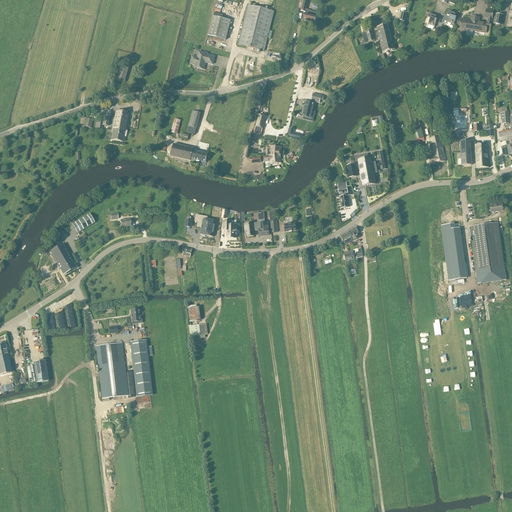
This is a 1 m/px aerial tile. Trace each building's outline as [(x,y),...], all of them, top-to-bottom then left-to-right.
[(307,2),(303,1),(301,11),(305,12),(303,21),(315,23),(316,17),(317,13),(309,11),(305,10),(307,2)] [(475,17),(473,31),(486,33),(486,30),(490,31),(493,11),(494,5),(487,4),(486,10),(485,18),(488,19),(487,23),(478,22),(479,18),(475,17)] [(264,51),(274,12),(248,5),(238,44),(264,51)] [(443,20),(442,23),(446,25),(447,23),(454,25),(456,18),(454,17),(455,14),(448,12),(446,17),(444,17),(443,20)] [(439,24),(440,20),(437,19),(437,18),(435,17),(436,16),(429,14),(427,18),(429,19),(427,25),(434,27),(435,23),(439,24)] [(492,24),(501,25),(503,15),(494,14),(492,24)] [(231,20),(212,16),(208,35),(226,40),(231,20)] [(460,29),(473,31),(475,17),(471,17),(470,21),(461,19),(458,19),(456,25),(460,26),(460,29)] [(380,40),(391,37),(388,25),(377,28),(380,40)] [(369,42),(374,41),(372,31),(362,33),(363,38),(367,37),(369,42)] [(395,49),(391,37),(380,40),(383,52),(395,49)] [(138,38),(136,46),(147,49),(149,41),(138,38)] [(192,56),(191,60),(190,64),(195,65),(195,67),(204,69),(205,63),(212,65),(214,57),(207,55),(207,53),(198,51),(197,57),(192,56)] [(124,83),(128,67),(118,64),(114,80),(124,83)] [(319,103),(321,96),(313,94),(311,101),(319,103)] [(413,96),(402,99),(404,104),(414,101),(413,96)] [(310,118),(314,104),(306,102),(302,116),(310,118)] [(418,110),(411,111),(413,125),(421,123),(418,110)] [(111,140),(122,142),(123,136),(125,137),(126,132),(124,132),(128,114),(116,111),(111,140)] [(194,135),(200,113),(192,111),(186,132),(194,135)] [(504,124),(509,124),(508,113),(500,113),(501,121),(503,121),(504,124)] [(97,128),(102,129),(103,125),(108,126),(109,117),(104,116),(99,115),(98,121),(97,128)] [(256,127),(262,128),(265,117),(259,115),(256,127)] [(467,116),(455,116),(455,128),(467,128),(467,116)] [(91,128),(93,120),(85,118),(84,127),(91,128)] [(171,133),(177,134),(181,120),(174,119),(171,133)] [(511,130),(498,132),(498,135),(500,141),(506,140),(507,148),(510,148),(511,149),(511,148),(511,144),(510,145),(509,140),(511,139),(511,130)] [(430,164),(445,161),(440,136),(429,138),(433,155),(428,156),(430,164)] [(471,154),(470,141),(459,141),(460,155),(458,155),(459,159),(461,159),(461,165),(471,165),(471,154)] [(223,150),(221,160),(228,162),(230,156),(231,156),(232,150),(234,150),(235,145),(228,143),(226,149),(225,149),(225,151),(223,150)] [(191,161),(193,151),(193,149),(173,144),(170,156),(191,161)] [(487,144),(475,145),(476,169),(488,168),(487,144)] [(267,147),(266,155),(269,155),(269,156),(269,157),(278,156),(278,159),(281,159),(280,157),(282,147),(269,146),(269,147),(267,147)] [(193,151),(191,161),(195,162),(196,160),(205,162),(207,154),(193,151)] [(281,163),(281,159),(278,159),(278,156),(269,157),(269,156),(263,156),(264,161),(269,161),(270,165),(281,163)] [(371,158),(358,160),(363,186),(368,185),(375,184),(374,175),(371,158)] [(349,178),(357,176),(354,164),(347,166),(349,178)] [(347,187),(338,188),(339,195),(339,197),(347,196),(353,195),(350,186),(347,187)] [(347,196),(339,197),(341,208),(349,207),(347,196)] [(490,213),(503,211),(502,204),(489,206),(490,213)] [(72,225),(77,233),(94,223),(89,214),(75,222),(72,225)] [(196,215),(195,222),(198,222),(197,226),(202,227),(200,235),(201,235),(201,236),(205,236),(206,236),(209,221),(207,220),(207,217),(199,216),(196,215)] [(121,228),(131,227),(130,219),(120,220),(121,228)] [(209,221),(206,236),(212,237),(215,222),(209,221)] [(225,222),(225,232),(229,232),(229,238),(236,239),(238,227),(234,227),(234,223),(225,222)] [(254,224),(245,225),(245,232),(247,232),(247,237),(254,236),(253,231),(255,231),(259,230),(260,230),(260,223),(258,223),(254,223),(254,224)] [(260,230),(259,230),(259,236),(264,235),(269,235),(268,230),(268,223),(265,223),(263,223),(262,223),(260,223),(260,230)] [(288,224),(284,224),(285,232),(289,232),(292,232),(292,231),(296,231),(295,223),(291,224),(291,223),(288,223),(288,224)] [(498,223),(469,227),(477,284),(506,280),(504,266),(499,234),(499,232),(499,228),(498,223)] [(454,224),(441,226),(448,281),(466,278),(459,228),(454,229),(454,224)] [(355,228),(349,231),(352,236),(352,237),(354,240),(358,237),(356,234),(358,233),(355,228)] [(348,232),(340,237),(343,242),(345,244),(348,243),(352,240),(351,237),(352,237),(352,236),(349,231),(348,232)] [(63,275),(75,268),(62,245),(50,251),(63,275)] [(190,257),(192,249),(183,247),(182,252),(183,253),(182,255),(190,257)] [(353,253),(345,255),(346,261),(355,259),(353,253)] [(190,321),(200,320),(199,307),(188,309),(190,321)] [(138,323),(138,324),(142,323),(141,316),(139,316),(139,310),(130,311),(131,317),(130,317),(131,323),(138,323)] [(205,335),(204,325),(189,326),(190,337),(205,335)] [(146,341),(130,343),(136,396),(150,395),(152,395),(146,341)] [(0,374),(11,372),(5,343),(0,344),(0,374)] [(122,344),(114,345),(96,347),(102,399),(128,396),(122,344)] [(33,362),(36,383),(48,381),(45,361),(33,362)]
